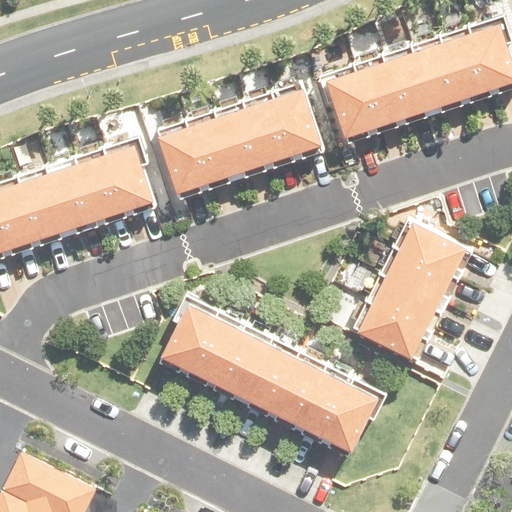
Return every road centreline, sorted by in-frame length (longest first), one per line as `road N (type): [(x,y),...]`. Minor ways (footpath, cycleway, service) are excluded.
road 1 (residential): [(0,374),(42,301),(511,151)]
road 2 (residential): [(271,511),(0,374)]
road 3 (unclassified): [(247,0),(0,75)]
road 4 (residential): [(511,362),(438,511)]
